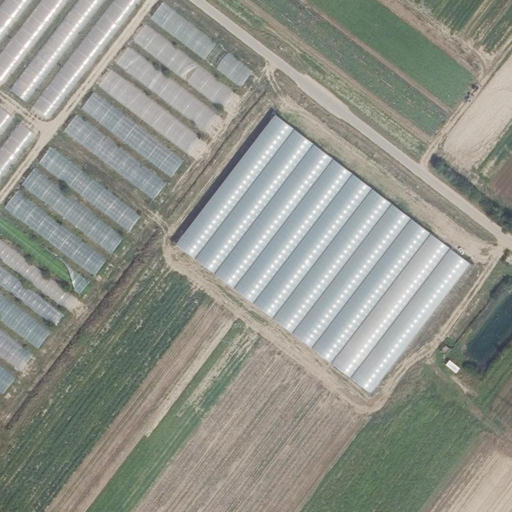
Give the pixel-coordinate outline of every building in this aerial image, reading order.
[(0,80),(7,85),(66,0),(40,0),(0,57),(0,80)] [(6,0),(0,9),(0,42),(9,29),(16,34),(39,0),(6,0)] [(76,0),(12,91),(30,103),(102,0),(76,0)] [(111,0),(34,107),(52,120),(138,0),(111,0)] [(164,3),(151,20),(208,62),(215,53),(219,56),(225,49),(164,3)] [(133,44),(226,108),(238,91),(145,27),(133,44)] [(128,49),(117,64),(180,109),(182,106),(186,109),(189,103),(202,112),(194,123),(207,132),(220,114),(128,49)] [(245,85),(253,70),(227,55),(219,71),(245,85)] [(113,70),(100,86),(189,155),(202,139),(113,70)] [(174,176),(186,159),(94,94),(82,111),(174,176)] [(0,106),(0,136),(15,117),(0,106)] [(156,199),(168,183),(77,116),(65,132),(156,199)] [(17,120),(0,144),(0,181),(35,132),(17,120)] [(51,148),(39,165),(131,231),(143,214),(51,148)] [(113,254),(126,237),(35,169),(22,186),(113,254)] [(372,187),(278,322),(319,349),(412,215),(372,187)] [(5,210),(97,276),(110,258),(17,193),(5,210)] [(92,281),(1,216),(0,216),(0,234),(83,293),(92,281)] [(0,239),(0,258),(70,311),(79,299),(0,239)] [(0,264),(0,284),(57,326),(67,314),(0,264)] [(0,318),(42,347),(54,329),(0,292),(0,318)] [(0,355),(22,372),(35,354),(0,328),(0,355)] [(451,360),(448,365),(459,373),(462,368),(451,360)] [(0,388),(6,393),(18,375),(0,362),(0,388)]
